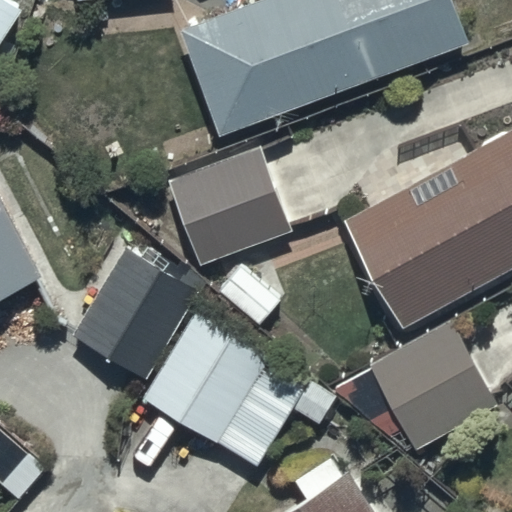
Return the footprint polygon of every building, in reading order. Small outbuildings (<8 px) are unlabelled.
[(0,0),(0,36),(22,4),(15,0),(0,0)] [(243,0),(181,23),(220,129),(468,38),(454,0),(243,0)] [(403,323),(511,263),(511,122),(344,216),(403,323)] [(292,227),(259,142),(167,178),(200,262),(292,227)] [(0,292),(42,269),(0,193),(0,292)] [(73,332),(147,375),(198,286),(124,244),(73,332)] [(270,353),(195,306),(141,394),(256,464),(299,394),(260,370),(270,353)] [(370,358),(414,445),(497,402),(454,316),(370,358)] [(379,511),(350,465),(343,470),(332,452),(293,476),(305,494),(276,511),(379,511)]
